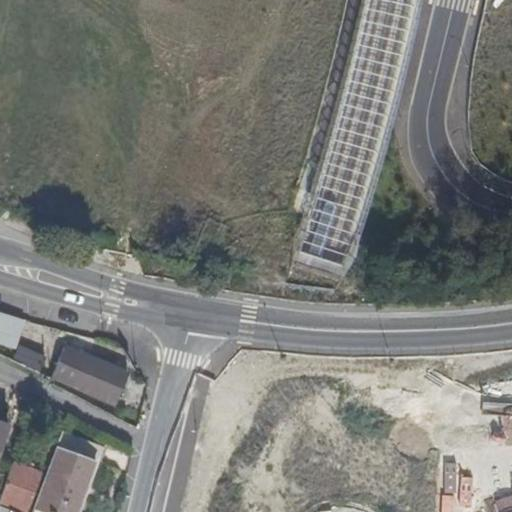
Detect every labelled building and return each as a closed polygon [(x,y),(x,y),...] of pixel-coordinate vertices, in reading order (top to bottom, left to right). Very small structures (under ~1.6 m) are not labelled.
[(182,29),(188,4),(176,1),(170,26),(182,29)] [(496,45),(499,35),(473,28),(470,38),(496,45)] [(0,345),(14,350),(23,319),(0,312),(0,345)] [(53,378),(115,408),(130,377),(67,348),(53,378)] [(355,464),(511,453),(511,380),(351,391),(355,464)] [(0,449),(10,422),(0,418),(0,449)] [(75,511),(100,447),(62,432),(31,511),(34,511),(75,511)] [(0,493),(0,508),(9,511),(8,511),(25,511),(40,476),(11,464),(0,493)]
